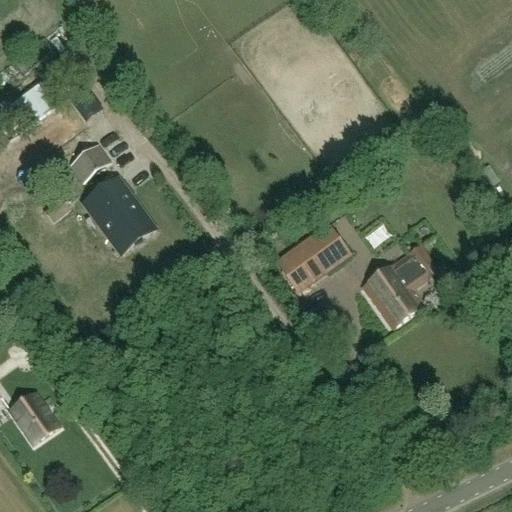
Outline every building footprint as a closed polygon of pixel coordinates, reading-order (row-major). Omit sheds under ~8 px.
[(102,160),(82,133),(44,161),(41,164),(60,191),(102,160)] [(105,193),(98,198),(85,208),(111,243),(122,258),(131,252),(156,234),(118,183),(105,193)] [(302,297),(354,256),(332,228),(280,269),(302,297)] [(394,334),(426,310),(414,294),(428,284),(424,277),(436,268),(421,249),(408,258),(409,259),(396,268),(396,267),(363,291),(394,334)] [(329,356),(347,342),(325,314),(308,327),(329,356)] [(34,449),(61,431),(37,396),(11,414),(34,449)]
